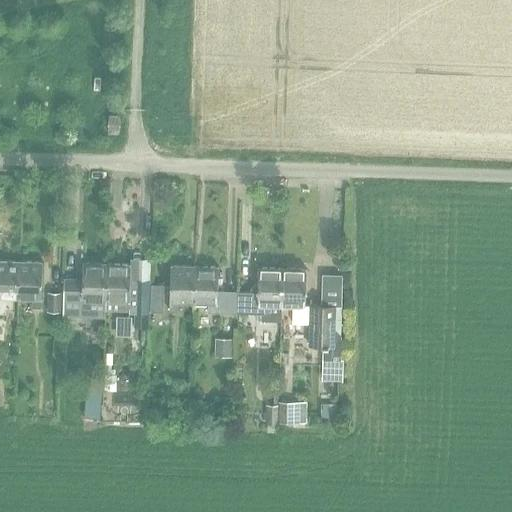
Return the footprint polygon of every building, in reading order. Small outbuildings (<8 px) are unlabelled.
[(118,131),(118,116),(110,116),(110,131),(118,131)] [(152,241),(152,259),(163,259),(163,241),(152,241)] [(340,251),(339,278),(350,279),(351,251),(340,251)] [(0,311),(7,311),(7,298),(17,298),(18,261),(0,260),(0,311)] [(18,261),(17,298),(32,299),(32,308),(42,308),(43,261),(18,261)] [(62,287),(62,296),(82,296),(82,307),(82,316),(105,317),(105,308),(106,300),(105,300),(106,263),(83,262),(83,279),(62,279),(62,287)] [(106,263),(105,300),(106,300),(105,308),(131,309),(132,264),(106,263)] [(180,302),(193,302),(194,265),(171,265),(170,310),(180,311),(180,302)] [(194,265),(193,302),(208,303),(208,311),(237,312),(237,291),(218,291),(219,266),(194,265)] [(237,291),(237,312),(268,313),(267,324),(280,324),(281,305),(282,268),(258,267),(258,292),(237,291)] [(282,268),(281,305),(293,305),(292,324),(309,325),(309,345),(323,345),(323,347),(322,379),(342,380),(342,359),(340,359),(342,306),(310,305),(306,305),(306,269),(282,268)] [(134,312),(134,326),(148,326),(150,281),(134,281),(134,312)] [(163,307),(164,284),(150,284),(149,306),(163,307)] [(48,298),(48,308),(60,309),(61,298),(48,298)] [(247,336),(247,320),(231,320),(231,336),(247,336)] [(217,338),(216,356),(231,356),(231,338),(217,338)] [(103,374),(102,390),(115,390),(115,374),(103,374)] [(270,379),(270,390),(278,390),(279,379),(270,379)] [(278,404),(277,421),(293,422),(305,422),(306,401),(294,401),(278,401),(278,404)] [(336,403),(321,403),(321,418),(336,418),(336,403)] [(265,404),(265,422),(277,423),(277,421),(278,404),(265,404)]
